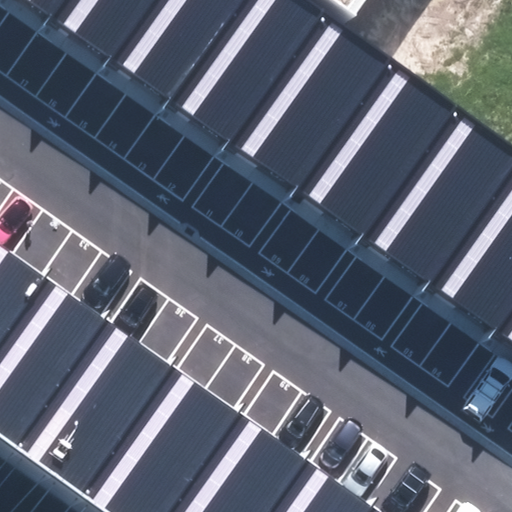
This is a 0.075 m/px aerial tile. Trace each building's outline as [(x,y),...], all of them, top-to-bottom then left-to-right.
[(61,0),(18,0),(47,19),(61,0)] [(151,0),(61,0),(47,19),(108,61),(151,0)] [(241,0),(151,0),(108,61),(169,103),(241,0)] [(320,12),(302,0),(241,0),(169,103),(228,143),(320,12)] [(333,0),(354,15),(364,0),(333,0)] [(387,58),(320,12),(228,143),(296,190),(387,58)] [(456,104),(387,58),(296,190),(364,236),(456,104)] [(511,169),(511,143),(456,104),(364,236),(433,283),(511,169)] [(511,301),(511,169),(433,283),(495,326),(511,301)] [(0,243),(0,349),(50,278),(0,243)] [(50,278),(0,349),(0,439),(16,451),(108,320),(50,278)] [(511,301),(495,326),(511,337),(511,301)] [(108,320),(16,451),(82,498),(175,367),(108,320)] [(175,367),(82,498),(102,511),(173,511),(242,414),(175,367)] [(242,414),(173,511),(276,511),(311,463),(242,414)] [(311,463),(276,511),(368,511),(372,506),(311,463)]
